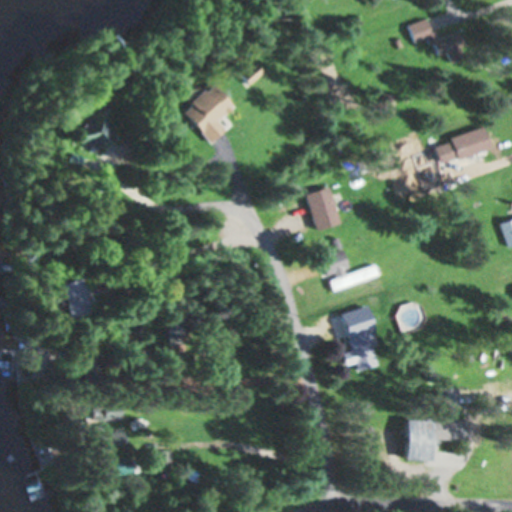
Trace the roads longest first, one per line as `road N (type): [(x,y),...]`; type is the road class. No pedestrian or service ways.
road 1 (residential): [(332,502),(284,284),(256,231),(226,205),(165,214)]
road 2 (residential): [(300,511),(332,502),(511,504)]
